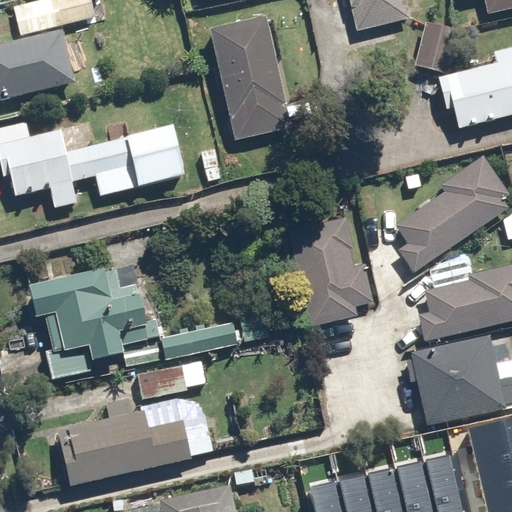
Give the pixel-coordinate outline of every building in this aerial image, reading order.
[(91,0),(46,0),(12,9),(20,38),(96,18),(91,0)] [(404,0),(349,0),(357,33),(410,20),(404,0)] [(511,0),(462,0),(484,0),(488,15),(511,9),(511,0)] [(267,16),(209,29),(236,143),(294,129),(267,16)] [(450,29),(424,25),(416,67),(443,72),(450,29)] [(64,32),(0,46),(0,101),(76,84),(64,32)] [(499,67),(439,80),(446,112),(454,110),(458,130),(511,118),(511,47),(495,52),(499,67)] [(33,121),(0,129),(0,153),(13,200),(50,190),(55,209),(80,203),(75,185),(96,179),(102,200),(188,176),(174,125),(70,153),(63,127),(37,135),(33,121)] [(397,229),(408,244),(398,252),(415,275),(508,207),(503,201),(510,196),(483,159),(443,188),(447,192),(397,229)] [(307,329),(358,316),(355,306),(372,302),(347,213),(280,232),(307,329)] [(424,293),(429,314),(419,316),(424,342),(511,323),(511,265),(452,278),(454,287),(424,293)] [(44,317),(53,348),(44,351),(53,382),(92,371),(90,364),(125,355),(123,348),(152,341),(137,284),(122,288),(116,266),(29,289),(37,319),(44,317)] [(509,411),(507,403),(511,401),(511,362),(508,343),(495,346),(493,337),(414,354),(429,428),(509,411)] [(68,429),(71,448),(63,450),(70,488),(194,464),(185,420),(149,426),(147,412),(133,414),(131,401),(106,406),(109,421),(68,429)] [(511,511),(511,417),(471,427),(490,511),(511,511)] [(313,481),(319,511),(463,511),(453,455),(313,481)] [(238,511),(232,486),(129,511),(238,511)]
